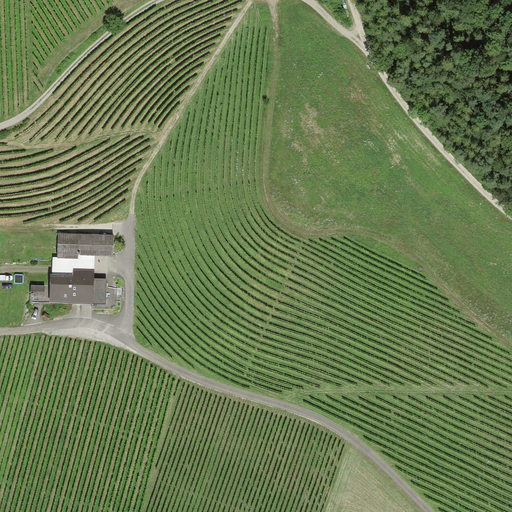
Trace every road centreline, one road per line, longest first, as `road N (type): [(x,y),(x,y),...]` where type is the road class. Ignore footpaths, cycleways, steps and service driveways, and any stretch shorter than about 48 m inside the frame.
road 1 (track): [(436,511),(374,451),(316,417),(225,392),(124,342),(0,331)]
road 2 (track): [(250,0),(140,174),(131,200),(124,342)]
road 3 (track): [(347,0),(366,53),(395,98),(511,215)]
road 4 (track): [(268,404),(339,390),(511,393)]
road 5 (track): [(0,126),(18,121),(97,42),(159,0)]
road 6 (track): [(0,271),(130,265)]
